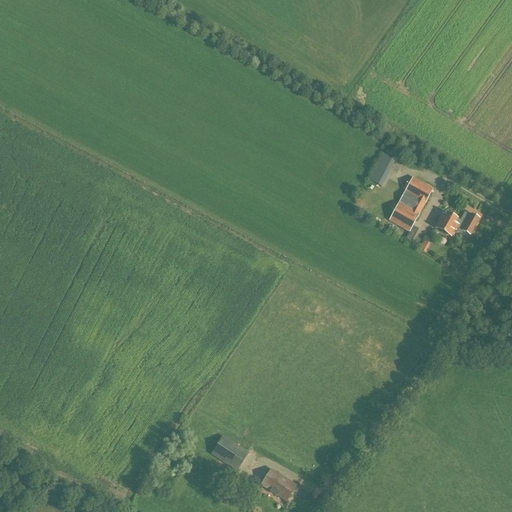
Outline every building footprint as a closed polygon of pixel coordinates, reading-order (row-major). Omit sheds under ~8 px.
[(391,159),(384,155),(382,154),(368,181),(381,188),(387,178),(395,161),(391,159)] [(413,178),(389,221),(410,233),(406,240),(411,243),(418,229),(413,227),(433,189),(413,178)] [(436,228),(451,236),(455,230),(456,230),(458,226),(463,229),(462,231),(470,235),(479,219),(472,214),(470,217),(465,214),(461,222),(447,214),(446,217),(442,214),(438,221),(439,222),(436,228)] [(249,454),(222,437),(211,455),(237,472),(249,454)] [(271,470),(261,487),(286,503),(297,486),(271,470)] [(231,479),(227,485),(231,488),(235,481),(231,479)]
